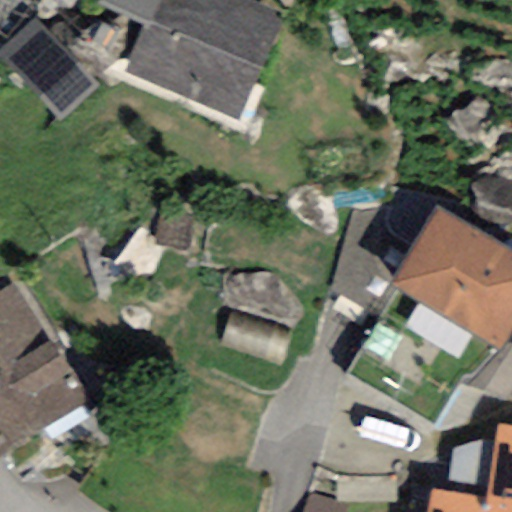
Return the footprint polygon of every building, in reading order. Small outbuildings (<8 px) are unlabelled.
[(284,22),(233,0),(99,0),(95,10),(146,32),(126,77),(239,126),(284,22)] [(64,129),(103,91),(39,26),(0,64),(64,129)] [(0,44),(0,65),(10,51),(0,44)] [(511,338),(511,264),(434,219),(388,297),(499,361),(511,338)] [(16,283),(0,293),(0,463),(93,404),(16,283)] [(481,503),(424,494),(421,511),(511,511),(511,423),(493,420),(481,503)]
